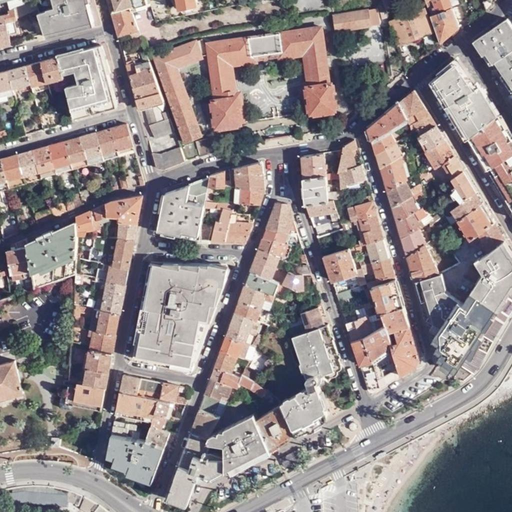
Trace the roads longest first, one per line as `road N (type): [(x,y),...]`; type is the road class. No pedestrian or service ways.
road 1 (residential): [(370,406),(431,364),(355,128)]
road 2 (residential): [(286,153),(370,406)]
road 3 (residential): [(413,75),(511,233)]
road 4 (secondary): [(511,336),(476,388),(378,440)]
road 5 (residential): [(154,183),(0,243)]
road 6 (secondary): [(378,440),(240,511)]
road 7 (residential): [(152,511),(202,379)]
road 8 (residential): [(0,147),(130,110)]
road 9 (residential): [(202,379),(249,255)]
road 10 (residential): [(116,362),(93,485)]
